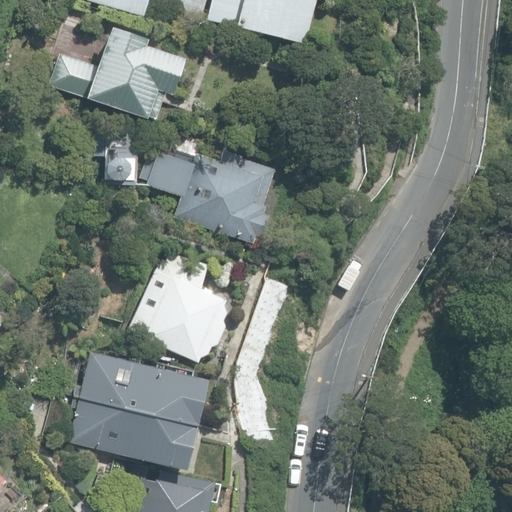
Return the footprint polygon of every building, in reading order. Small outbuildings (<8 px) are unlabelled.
[(85,0),(85,1),(141,17),(145,0),(85,0)] [(171,0),(166,16),(197,27),(204,4),(191,0),(171,0)] [(262,35),(303,46),(314,0),(210,0),(205,20),(240,29),(246,37),(257,39),(262,35)] [(144,116),(152,119),(162,93),(168,95),(182,60),(143,45),(145,40),(107,26),(97,53),(92,51),(87,63),(58,52),(45,87),(86,99),(87,96),(144,118),(144,116)] [(107,141),(107,187),(135,186),(135,141),(107,141)] [(172,217),(252,243),(255,235),(260,237),(267,215),(262,214),(265,205),(262,205),(274,169),(240,158),(241,156),(225,151),(222,162),(195,153),(191,164),(155,152),(154,155),(147,152),(139,176),(146,179),(144,184),(179,196),(172,217)] [(128,330),(204,363),(210,346),(216,344),(224,326),(221,320),(225,312),(223,304),(225,299),(203,286),(203,276),(206,264),(200,260),(190,283),(176,277),(184,258),(167,251),(158,272),(153,270),(128,330)] [(211,377),(96,351),(85,398),(200,423),(211,377)] [(200,423),(85,398),(76,440),(190,467),(200,423)] [(101,457),(93,486),(107,490),(114,461),(101,457)] [(207,511),(214,481),(159,470),(157,479),(154,478),(153,481),(136,477),(128,511),(207,511)]
